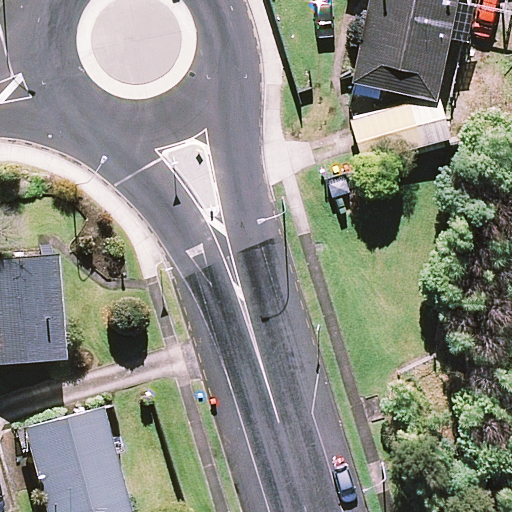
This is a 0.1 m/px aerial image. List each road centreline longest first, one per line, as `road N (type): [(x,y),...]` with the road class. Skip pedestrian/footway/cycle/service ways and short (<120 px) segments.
road 1 (tertiary): [(225,82),(248,321)]
road 2 (tertiary): [(248,321),(180,215),(116,140)]
road 3 (tertiary): [(306,511),(248,321)]
road 4 (tertiary): [(225,82),(181,130),(116,140)]
